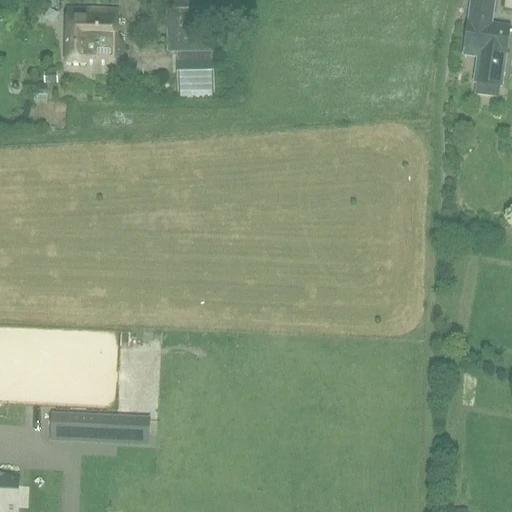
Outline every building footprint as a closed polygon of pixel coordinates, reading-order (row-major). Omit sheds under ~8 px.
[(506,56),(509,29),(491,26),(494,0),(471,0),(468,23),(464,51),(481,53),(477,85),(500,88),(504,56),(506,56)] [(210,2),(166,3),(167,54),(176,54),(176,69),(177,86),(210,85),(209,65),(211,65),(210,2)] [(118,11),(67,10),(65,66),(93,67),(92,75),(122,76),(123,48),(117,48),(118,11)] [(53,417),(52,437),(92,439),(93,419),(53,417)] [(117,420),(116,440),(148,442),(149,421),(117,420)] [(0,511),(15,511),(17,480),(0,479),(0,511)]
